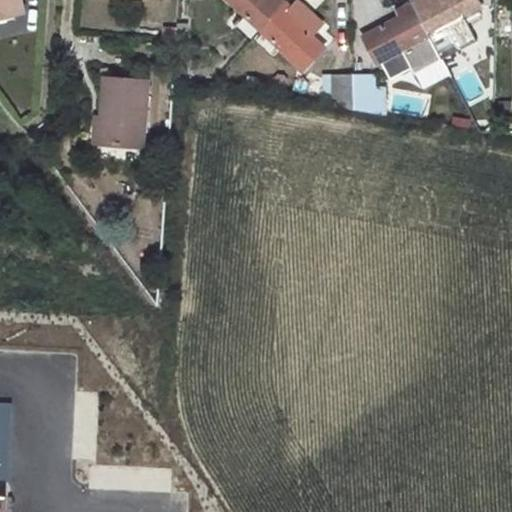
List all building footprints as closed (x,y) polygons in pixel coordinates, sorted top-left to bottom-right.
[(0,0),(0,19),(20,14),(16,0),(0,0)] [(16,0),(20,14),(28,13),(24,0),(16,0)] [(282,0),(231,0),(261,28),(285,2),(282,0)] [(429,0),(418,0),(413,3),(430,35),(481,9),(476,0),(432,0),(430,1),(429,0)] [(322,48),(292,19),(297,14),(285,2),(261,28),(304,69),(322,48)] [(413,3),(398,10),(401,16),(363,35),(377,62),(402,49),(412,68),(418,65),(420,71),(442,60),(430,35),(413,3)] [(175,42),(173,71),(185,72),(187,38),(176,37),(175,42)] [(418,65),(412,68),(415,74),(420,71),(418,65)] [(353,111),(352,76),(332,76),(331,107),(353,111)] [(374,115),(374,76),(352,76),(353,111),(374,115)] [(101,119),(99,146),(141,149),(146,81),(103,77),(101,119)] [(396,97),(395,109),(421,111),(422,99),(396,97)] [(99,146),(101,119),(93,118),(92,145),(99,146)]
